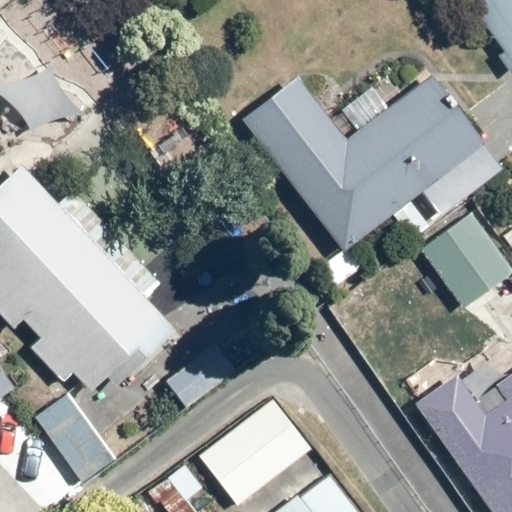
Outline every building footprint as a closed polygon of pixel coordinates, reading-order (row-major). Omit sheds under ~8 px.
[(511,0),(465,0),(511,71),(511,0)] [(501,168),(429,75),(343,141),(295,78),(240,121),(341,253),(389,217),(407,241),(501,168)] [(42,337),(32,346),(63,380),(72,371),(92,392),(102,382),(111,391),(174,333),(145,300),(162,285),(64,175),(47,190),(0,136),(0,311),(14,327),(24,317),(42,337)] [(511,272),(511,270),(472,212),(419,248),(461,308),(511,272)] [(359,282),(328,301),(346,331),(378,311),(359,282)] [(211,343),(163,380),(190,416),(239,379),(211,343)] [(511,511),(511,378),(508,381),(490,356),(415,409),(486,511),(511,511)] [(112,460),(67,392),(33,415),(79,483),(112,460)] [(362,511),(275,397),(144,496),(156,511),(208,511),(228,497),(235,507),(251,495),(262,511),(362,511)]
